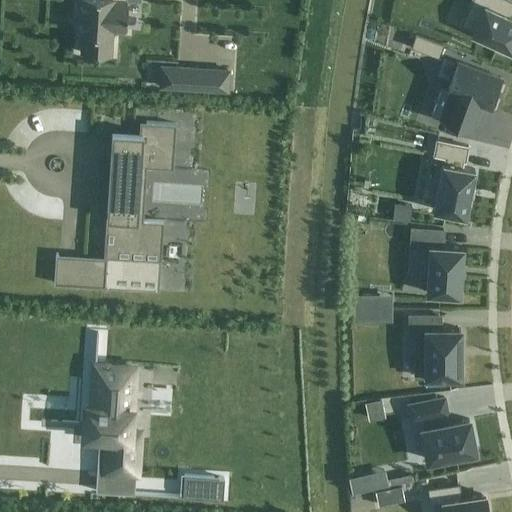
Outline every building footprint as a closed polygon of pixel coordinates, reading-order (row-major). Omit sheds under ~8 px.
[(79,0),(78,31),(81,31),(80,52),(110,54),(112,29),(125,30),(126,0),(79,0)] [(511,0),(471,0),(470,4),(484,11),(475,31),(511,47),(511,0)] [(415,33),(410,46),(438,56),(443,43),(415,33)] [(440,89),(431,114),(470,128),(479,104),(491,108),(502,77),(458,61),(447,91),(440,89)] [(175,66),(173,87),(210,89),(212,68),(175,66)] [(108,173),(106,209),(117,210),(114,247),(161,250),(163,221),(143,219),(146,166),(172,168),(175,123),(145,121),(145,134),(112,131),(109,163),(114,163),(113,174),(108,173)] [(436,139),(433,154),(445,156),(444,162),(441,162),(432,209),(463,215),(465,215),(465,213),(468,198),(469,196),(470,188),(471,185),(470,185),(473,170),(474,170),(474,168),(472,168),(461,166),(462,159),(464,160),(467,145),(436,139)] [(426,291),(459,294),(462,246),(442,245),(443,229),(411,227),(410,244),(429,245),(426,291)] [(58,255),(58,254),(55,254),(54,276),(53,283),(56,283),(56,282),(103,285),(105,258),(58,255)] [(425,351),(425,375),(459,375),(459,328),(439,328),(439,314),(409,314),(409,329),(415,329),(415,351),(425,351)] [(86,408),(84,438),(105,440),(103,473),(135,475),(138,440),(129,440),(130,411),(119,410),(121,383),(93,382),(91,409),(86,408)] [(474,450),(468,418),(446,422),(445,413),(446,412),(443,397),(408,404),(411,419),(421,417),(423,427),(421,428),(427,459),(474,450)] [(184,474),(182,496),(222,499),(223,477),(184,474)] [(356,476),(349,477),(352,490),(357,489),(364,488),(361,474),(356,476)] [(459,483),(427,487),(429,502),(441,501),(443,511),(487,511),(486,502),(485,493),(481,494),(461,497),(459,483)]
